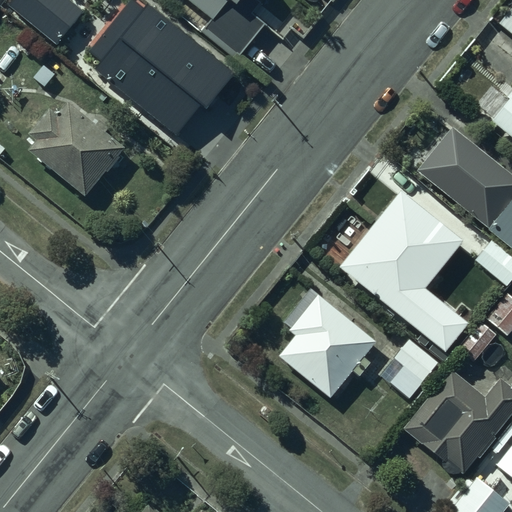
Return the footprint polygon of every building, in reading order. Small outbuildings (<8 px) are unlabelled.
[(61,0),(17,0),(8,12),(58,56),(87,22),(61,0)] [(99,63),(90,74),(177,143),(234,72),(143,0),(128,0),(90,49),(99,63)] [(185,0),(210,20),(201,31),(232,56),(235,52),(239,56),(263,26),(251,16),(261,3),(257,0),(185,0)] [(507,98),(491,120),(511,136),(511,87),(505,97),(507,98)] [(83,203),(126,157),(71,106),(55,121),(49,115),(27,140),(35,150),(27,159),(83,203)] [(511,207),(511,183),(454,136),(418,179),(488,237),(511,207)] [(463,242),(400,191),(338,267),(443,351),(465,324),(423,290),(463,242)] [(511,278),(511,255),(491,237),(475,260),(506,286),(511,278)] [(492,309),(484,318),(507,336),(511,329),(511,297),(507,293),(502,300),(497,298),(490,307),(492,309)] [(382,349),(316,297),(289,328),(300,339),(286,363),(337,402),(382,349)] [(444,365),(408,337),(379,374),(416,402),(444,365)] [(484,404),(452,378),(406,435),(462,480),(511,417),(511,389),(502,382),(484,404)] [(501,511),(509,502),(475,476),(449,511),(450,511),(501,511)] [(150,511),(139,503),(131,511),(150,511)]
